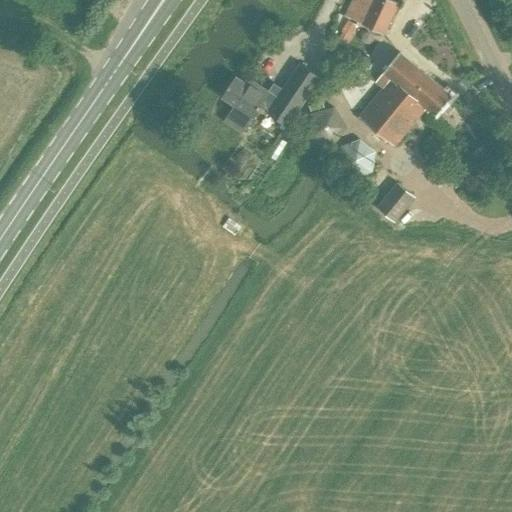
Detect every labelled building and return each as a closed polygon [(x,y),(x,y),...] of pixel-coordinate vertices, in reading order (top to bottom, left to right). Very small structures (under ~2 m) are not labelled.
[(353,0),(346,15),(385,34),(399,3),(392,0),(353,0)] [(360,115),(396,145),(425,109),(428,112),(430,109),(436,115),(452,95),(400,52),(375,81),(382,87),(360,115)] [(281,87),(273,82),(268,90),(248,76),(245,81),(236,75),(222,96),(238,107),(233,114),(247,123),(260,104),(268,109),(266,111),(287,126),(321,76),(299,61),(281,87)] [(322,102),(309,106),(302,113),(300,135),(310,136),(332,145),(347,127),(334,107),(324,110),(322,102)] [(374,151),(360,138),(341,145),(338,166),(353,179),(371,171),(374,151)] [(398,182),(377,208),(395,222),(416,196),(398,182)]
